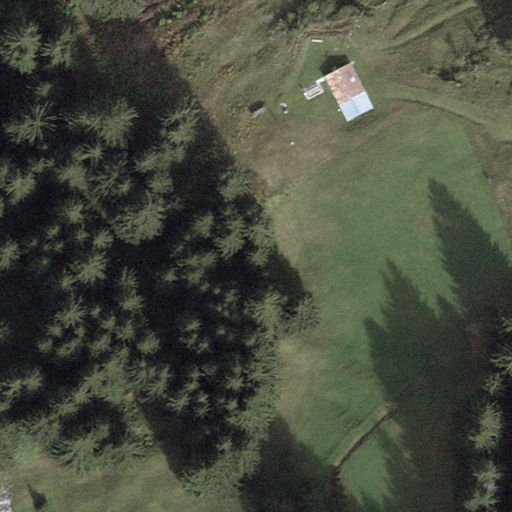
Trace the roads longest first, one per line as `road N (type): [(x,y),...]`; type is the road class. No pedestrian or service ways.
road 1 (track): [(511,316),(444,344),(420,381),(345,450),(324,500)]
road 2 (track): [(363,60),(382,87),(511,128)]
